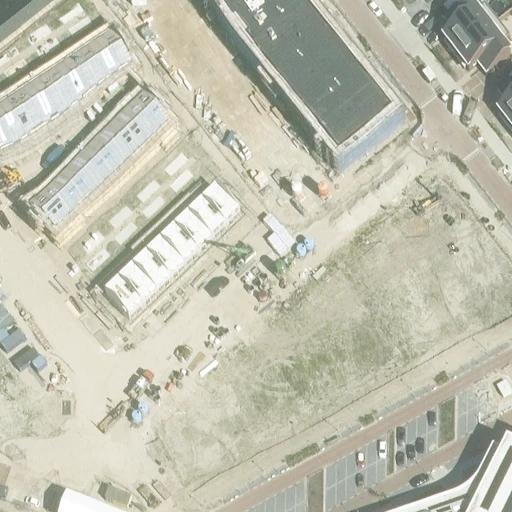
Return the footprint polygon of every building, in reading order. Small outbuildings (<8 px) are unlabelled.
[(9,0),(0,0),(0,18),(5,24),(19,13),(20,12),(9,0)] [(34,0),(9,0),(20,12),(19,13),(22,17),(39,4),(35,0),(34,0)] [(208,0),(235,37),(238,35),(250,51),(247,53),(340,168),(394,125),(301,9),(295,14),(286,1),(288,0),(208,0)] [(436,0),(434,2),(441,12),(442,11),(452,3),(456,0),(436,0)] [(454,34),(444,41),(447,45),(445,46),(455,59),(498,26),(485,10),(490,6),(485,0),(478,0),(471,6),(470,5),(459,13),(450,20),(446,23),(454,34)] [(452,3),(442,11),(450,20),(459,13),(452,3)] [(78,5),(68,11),(73,20),(83,13),(78,5)] [(68,11),(58,18),(63,26),(73,20),(68,11)] [(0,18),(0,33),(8,27),(5,24),(0,18)] [(87,19),(77,25),(83,34),(93,27),(87,19)] [(77,25),(67,32),(73,40),(83,34),(77,25)] [(46,26),(36,33),(41,41),(51,34),(46,26)] [(498,26),(455,59),(464,71),(466,70),(469,73),(478,66),(486,77),(511,58),(503,48),(510,42),(498,26)] [(36,33),(26,39),(31,47),(31,48),(41,41),(36,33)] [(55,40),(45,47),(50,55),(60,48),(55,40)] [(112,42),(95,53),(115,84),(132,72),(112,42)] [(14,47),(4,54),(9,62),(19,56),(19,55),(14,47)] [(45,47),(35,53),(40,62),(50,55),(45,47)] [(95,53),(79,63),(99,94),(115,84),(95,53)] [(4,54),(0,56),(0,68),(9,62),(4,54)] [(23,61),(13,68),(18,76),(28,69),(23,61)] [(64,73),(63,74),(83,105),(99,94),(79,63),(64,73)] [(13,68),(3,74),(3,75),(9,83),(18,76),(13,68)] [(61,69),(43,81),(46,85),(47,84),(67,115),(83,105),(63,74),(64,73),(61,69)] [(46,85),(31,95),(51,126),(67,115),(47,84),(46,85)] [(508,107),(499,115),(502,118),(500,120),(509,132),(511,130),(511,87),(500,97),(508,107)] [(31,95),(15,105),(35,136),(51,126),(31,95)] [(144,103),(129,117),(155,144),(169,130),(144,103)] [(0,115),(0,117),(19,147),(35,136),(15,105),(0,115)] [(0,154),(2,158),(19,147),(0,117),(0,154)] [(129,117),(115,131),(141,157),(155,144),(129,117)] [(115,131),(101,144),(127,170),(141,157),(115,131)] [(101,144),(88,157),(113,184),(119,191),(134,177),(127,170),(101,144)] [(181,154),(172,162),(179,169),(188,161),(181,154)] [(88,157),(74,170),(99,197),(113,184),(88,157)] [(172,162),(163,170),(170,178),(179,169),(172,162)] [(74,170),(60,184),(85,210),(85,211),(92,217),(106,203),(100,197),(99,197),(74,170)] [(186,171),(177,179),(184,186),(193,178),(186,171)] [(177,179),(169,187),(176,194),(184,186),(177,179)] [(153,180),(144,188),(151,196),(160,187),(153,180)] [(60,184),(46,197),(72,224),(72,223),(85,210),(60,184)] [(443,184),(375,238),(455,338),(472,325),(507,297),(511,292),(511,272),(503,261),(483,235),(454,198),(443,184)] [(144,188),(136,197),(143,204),(151,196),(144,188)] [(202,204),(227,231),(242,217),(216,191),(202,204)] [(46,197),(31,211),(60,241),(75,226),(72,223),(72,224),(46,197)] [(158,197),(150,206),(157,213),(165,205),(158,197)] [(199,200),(185,214),(213,244),(227,231),(202,204),(199,200)] [(150,206),(141,214),(148,221),(157,213),(150,206)] [(125,207),(117,215),(124,222),(132,214),(125,207)] [(185,214),(170,228),(173,232),(174,231),(199,258),(213,244),(185,214)] [(117,215),(108,223),(115,230),(124,222),(117,215)] [(131,224),(122,232),(129,239),(138,231),(131,224)] [(161,243),(160,244),(186,271),(199,258),(174,231),(173,232),(161,243)] [(122,232),(113,240),(120,248),(129,239),(122,232)] [(98,233),(89,241),(96,249),(104,240),(98,233)] [(158,240),(143,254),(146,258),(172,284),(186,271),(160,244),(161,243),(158,240)] [(89,241),(80,250),(87,257),(96,249),(89,241)] [(103,250),(94,259),(101,266),(110,258),(103,250)] [(141,252),(127,265),(158,297),(172,284),(146,258),(143,254),(141,252)] [(94,259),(86,267),(92,274),(101,266),(94,259)] [(127,265),(112,279),(118,284),(144,311),(158,297),(127,265)] [(118,284),(104,298),(129,325),(144,311),(118,284)] [(177,422),(160,431),(193,491),(267,450),(336,412),(395,380),(356,309),(297,342),(268,358),(274,369),(246,384),(177,422)] [(0,357),(0,401),(36,373),(22,355),(7,367),(0,357)] [(36,373),(0,401),(0,405),(11,419),(5,424),(7,427),(13,434),(13,433),(15,436),(44,413),(36,403),(50,391),(36,373)] [(505,385),(497,389),(503,400),(511,395),(505,385)] [(44,413),(15,436),(17,438),(16,438),(22,446),(24,449),(30,444),(43,460),(81,430),(67,412),(52,423),(44,413)] [(81,430),(43,460),(55,475),(49,480),(52,483),(60,493),(89,470),(80,459),(95,448),(81,430)] [(511,511),(511,452),(508,451),(503,461),(494,456),(480,483),(479,486),(477,488),(476,491),(474,493),(472,495),(470,497),(467,499),(465,501),(462,502),(460,503),(457,504),(434,511),(511,511)]
